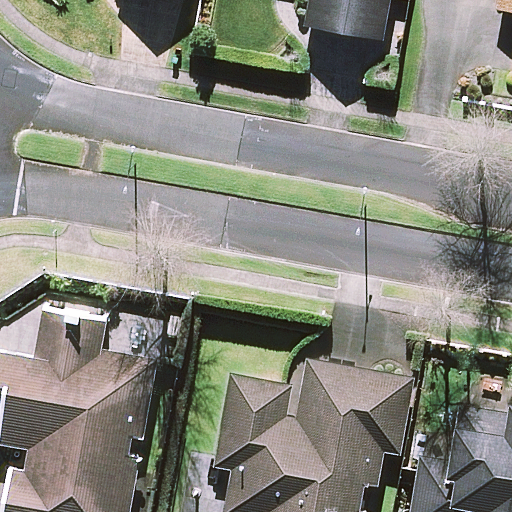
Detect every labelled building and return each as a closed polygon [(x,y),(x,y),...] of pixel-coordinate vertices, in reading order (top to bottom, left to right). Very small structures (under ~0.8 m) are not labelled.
[(394,0),(313,0),(309,30),(388,42),(394,0)] [(511,0),(504,0),(502,13),(511,14),(511,0)] [(109,325),(48,315),(40,361),(0,354),(0,418),(7,420),(0,461),(0,466),(19,470),(12,511),(133,511),(159,362),(105,353),(109,325)] [(415,379),(305,361),(300,389),(233,378),(219,461),(236,464),(228,511),(376,511),(387,453),(402,456),(415,379)] [(511,511),(511,409),(464,403),(456,464),(424,460),(417,511),(511,511)]
